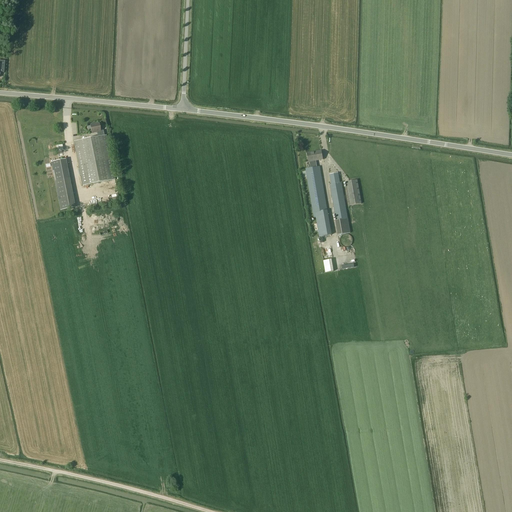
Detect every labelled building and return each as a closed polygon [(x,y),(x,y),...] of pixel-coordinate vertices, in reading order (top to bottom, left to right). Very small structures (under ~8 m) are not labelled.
[(107,135),(101,136),(100,132),(101,132),(99,124),(90,126),(92,133),(97,132),(98,137),(74,142),(82,186),(83,186),(83,188),(90,187),(90,185),(115,180),(113,168),(107,135)] [(323,160),(322,151),(308,154),(309,162),(310,168),(305,169),(306,171),(302,172),(303,178),(307,177),(313,213),(314,217),(316,217),(317,224),(314,224),(315,231),(318,230),(319,237),(331,235),(328,214),(319,216),(318,212),(327,211),(320,167),(317,167),(316,161),(323,160)] [(74,207),(65,159),(50,162),(59,210),(74,207)] [(361,204),(357,180),(345,182),(350,206),(361,204)] [(348,219),(341,183),(330,185),(336,221),(335,221),(338,235),(350,233),(348,219)] [(346,247),(347,247),(348,247),(349,247),(349,246),(350,246),(351,245),(351,244),(352,244),(352,243),(352,242),(352,241),(352,240),(352,239),(352,238),(351,237),(351,236),(350,236),(349,235),(348,235),(347,234),(346,234),(345,234),(344,235),(343,235),(342,235),(342,236),(341,236),(341,237),(340,238),(340,239),(340,240),(339,240),(339,241),(340,242),(340,243),(340,244),(341,244),(341,245),(342,246),(343,246),(343,247),(344,247),(345,247),(346,247)] [(333,271),(331,259),(323,261),(325,273),(333,271)]
